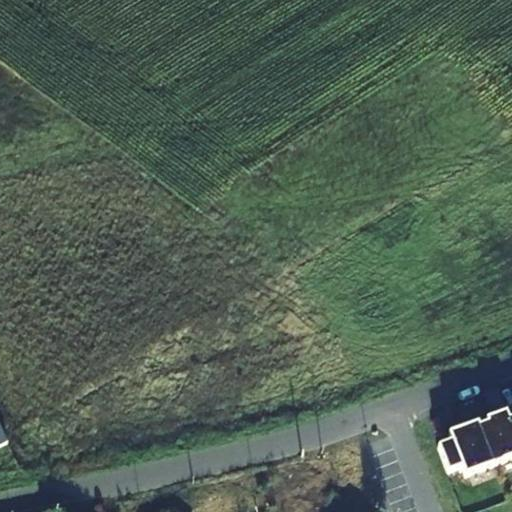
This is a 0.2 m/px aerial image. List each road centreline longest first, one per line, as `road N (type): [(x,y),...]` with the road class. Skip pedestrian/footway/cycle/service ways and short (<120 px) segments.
road 1 (residential): [(0,505),(287,444),(392,407)]
road 2 (residential): [(392,407),(511,361)]
